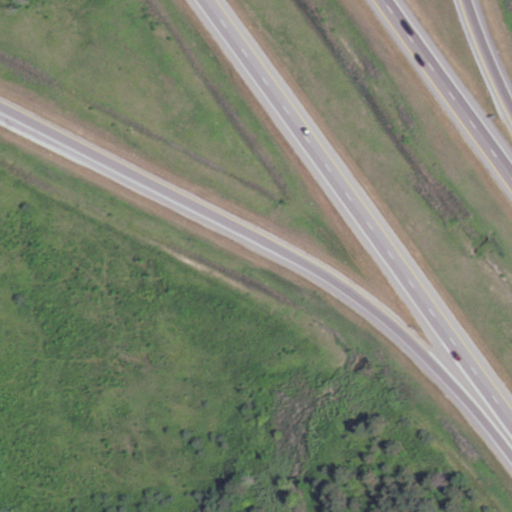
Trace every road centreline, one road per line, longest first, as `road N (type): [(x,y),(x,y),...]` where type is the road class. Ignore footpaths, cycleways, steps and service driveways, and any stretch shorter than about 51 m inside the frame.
road 1 (motorway): [(0,106),(298,254),(422,351),(511,448)]
road 2 (motorway): [(211,0),(511,415)]
road 3 (motorway): [(511,173),(386,0)]
